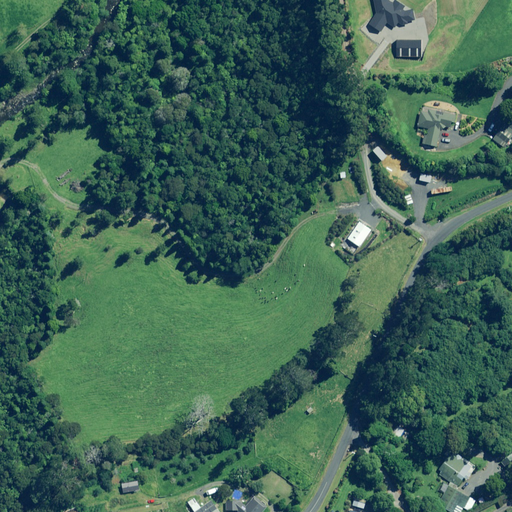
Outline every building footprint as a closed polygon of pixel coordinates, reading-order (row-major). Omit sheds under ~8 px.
[(457,113),(430,109),(429,112),(421,111),(419,124),(429,126),(428,135),(424,134),(423,143),(437,146),(441,127),(446,128),(446,126),(452,127),(453,121),(456,121),(457,113)] [(511,136),(511,126),(506,122),(493,139),(504,147),(511,136)] [(371,229),(360,221),(349,238),(360,246),(371,229)] [(473,466),(453,451),(440,470),(442,471),(440,474),(451,482),(446,490),(450,493),(441,505),(451,511),(452,511),(465,495),(457,489),(473,466)] [(511,453),(502,461),(506,468),(511,463),(511,453)] [(140,490),(139,481),(122,484),(124,493),(140,490)] [(202,508),(195,498),(189,502),(195,511),(220,511),(212,500),(202,508)] [(262,511),(266,508),(253,498),(247,506),(240,501),(235,501),(226,501),(227,510),(238,510),(239,511),(262,511)]
